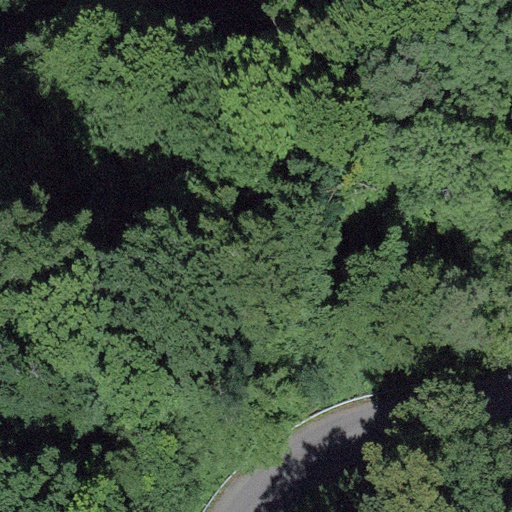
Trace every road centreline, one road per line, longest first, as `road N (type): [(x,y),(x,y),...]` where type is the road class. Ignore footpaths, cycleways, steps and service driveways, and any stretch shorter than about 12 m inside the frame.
road 1 (unclassified): [(511,397),(367,430),(260,495),(251,511)]
road 2 (track): [(3,56),(55,45),(141,0)]
